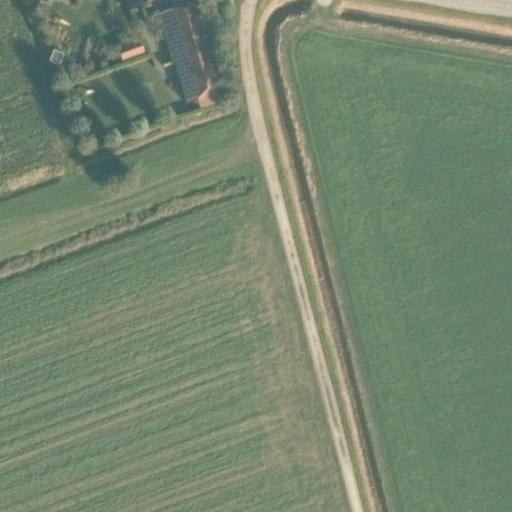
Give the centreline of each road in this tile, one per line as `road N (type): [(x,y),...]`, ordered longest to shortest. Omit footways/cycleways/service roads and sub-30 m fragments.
road 1 (track): [(355,511),(260,154)]
road 2 (track): [(0,251),(260,154)]
road 3 (track): [(260,154),(245,76),(248,0)]
